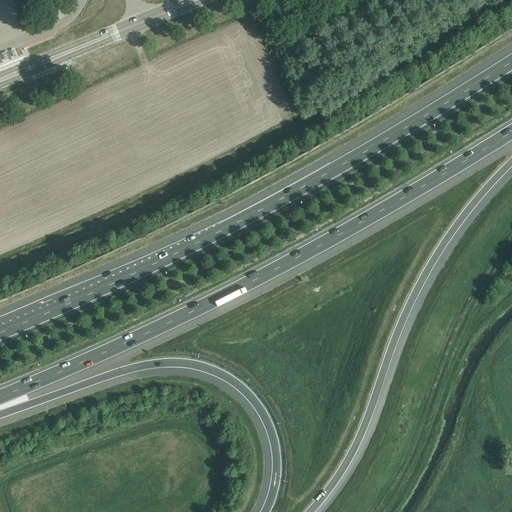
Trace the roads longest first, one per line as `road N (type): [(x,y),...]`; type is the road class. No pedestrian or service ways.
road 1 (motorway): [(511,61),(259,211),(0,332)]
road 2 (motorway): [(0,397),(286,262),(511,131)]
road 3 (motorway): [(310,511),(356,444),(422,276),(511,162)]
road 4 (motorway): [(0,412),(160,363),(207,369),(247,394),(268,426),(277,465),(265,511)]
road 5 (tertiary): [(135,24),(0,80)]
